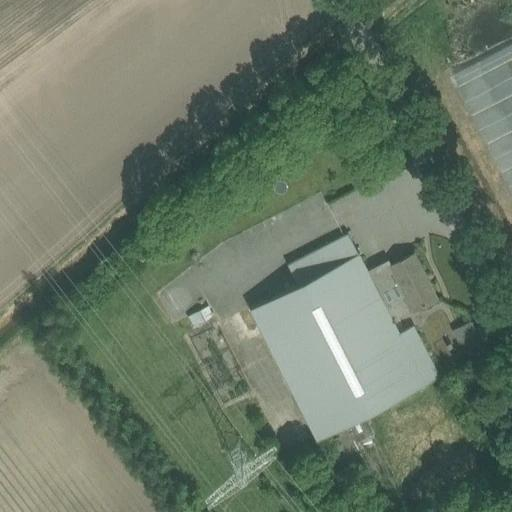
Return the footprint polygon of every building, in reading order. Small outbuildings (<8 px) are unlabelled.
[(219,192),(203,207),(217,223),(234,208),(219,192)] [(336,426),(364,411),(439,373),(413,323),(398,330),(393,320),(437,297),(414,252),(391,264),(388,259),(367,270),(347,232),(301,255),(287,262),(296,280),(249,305),(316,436),(336,426)] [(208,305),(188,316),(192,325),(205,321),(213,315),(208,305)] [(488,351),(482,338),(463,347),(469,360),(472,359),(488,351)] [(336,426),(341,435),(334,438),(348,466),(324,477),(341,511),(353,511),(340,484),(360,473),(379,511),(467,511),(511,489),(511,438),(472,359),(469,360),(452,369),(455,376),(444,381),(492,470),(410,510),(372,433),(374,432),(366,415),(364,411),(336,426)]
